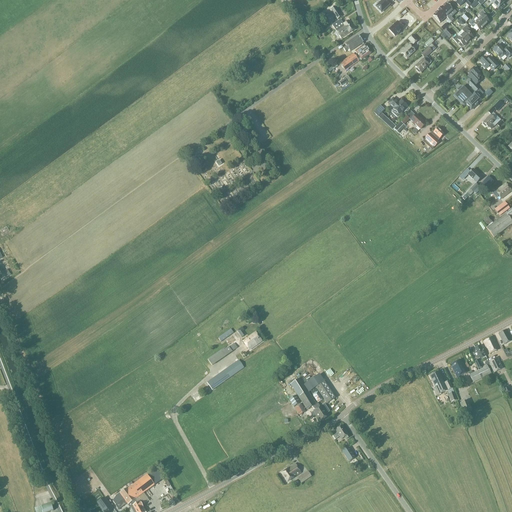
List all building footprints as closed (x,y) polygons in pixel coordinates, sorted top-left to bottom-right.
[(382,0),(376,7),(381,13),(390,4),(385,0),(382,0)] [(496,0),(493,4),(497,8),(494,12),(496,15),(501,10),(499,8),(505,2),(502,0),(496,0)] [(470,6),(472,9),(478,3),(476,1),(470,6)] [(439,10),(446,17),(451,23),(454,20),(449,15),(454,10),(451,7),(450,8),(446,4),(441,8),(439,10)] [(335,7),(330,10),(337,20),(342,17),(335,7)] [(440,23),(446,17),(439,10),(437,11),(438,12),(433,16),(440,23)] [(481,17),(478,20),(484,27),(489,22),(485,17),(487,15),(483,11),(478,15),(481,17)] [(329,13),(326,15),(325,13),(320,17),(322,19),(324,20),(324,22),(330,25),(334,22),(334,16),(329,13)] [(466,22),(470,19),(470,18),(466,14),(465,14),(464,13),(461,17),(466,22)] [(410,25),(414,20),(409,14),(404,19),(410,25)] [(349,33),(354,30),(348,21),(344,25),(341,20),(332,26),(341,39),(350,33),(349,33)] [(484,27),(478,20),(476,23),(473,20),(469,24),(473,28),(475,26),(480,31),(484,27)] [(388,29),(389,30),(389,31),(395,37),(403,28),(398,22),(392,28),(391,27),(388,29)] [(464,33),(462,36),(468,42),(473,38),(472,36),(474,34),(466,26),(462,31),(464,33)] [(468,42),(462,36),(459,38),(457,35),(453,40),(457,44),(459,42),(463,47),(468,42)] [(350,52),(363,43),(358,36),(345,45),(347,47),(343,49),(346,52),(349,50),(350,52)] [(413,36),(409,40),(413,45),(418,41),(413,36)] [(431,39),(425,44),(428,48),(434,42),(431,39)] [(371,54),(365,45),(356,52),(358,55),(355,56),(353,54),(340,64),(346,71),(359,62),(357,59),(360,58),(361,60),(371,54)] [(410,45),(401,53),(407,59),(415,51),(410,45)] [(504,51),(499,45),(493,50),(501,59),(505,55),(508,59),(511,54),(511,53),(507,48),(504,51)] [(428,48),(421,55),(425,59),(432,52),(428,48)] [(499,65),(496,63),(491,57),(489,60),(488,59),(487,59),(487,60),(485,58),(480,63),(483,65),(482,66),(486,70),(489,67),(493,71),(499,65)] [(420,73),(420,72),(421,73),(429,65),(423,59),(415,67),(417,69),(416,69),(416,70),(419,73),(420,73)] [(476,85),(480,82),(480,81),(482,79),(482,78),(482,77),(481,76),(482,76),(474,68),(468,73),(474,79),(472,81),(471,81),(476,85)] [(458,90),(459,92),(455,96),(463,104),(464,103),(465,103),(475,94),(472,96),(464,87),(462,89),(461,87),(458,90)] [(475,94),(465,103),(471,110),(481,100),(475,94)] [(388,104),(394,109),(391,112),(397,118),(407,107),(401,101),(399,104),(393,99),(388,104)] [(488,113),(491,116),(496,110),(498,111),(499,110),(502,107),(499,104),(496,107),(495,106),(488,113)] [(379,117),(385,110),(379,105),(373,111),(379,117)] [(406,116),(401,122),(404,125),(410,119),(411,121),(413,123),(412,124),(414,126),(415,125),(420,130),(426,124),(416,115),(415,116),(411,112),(406,116)] [(394,129),(395,128),(396,127),(382,114),(378,118),(393,131),(394,129)] [(483,123),(484,124),(483,124),(485,127),(486,126),(489,128),(491,129),(494,127),(492,125),(496,121),(490,116),(483,123)] [(401,122),(395,128),(394,129),(398,134),(400,132),(404,127),(405,127),(405,126),(404,125),(401,122)] [(426,145),(429,147),(432,150),(439,143),(437,142),(440,139),(444,134),(438,129),(434,133),(433,132),(430,135),(430,134),(425,139),(429,142),(426,145)] [(479,175),(473,170),(468,175),(477,183),(482,177),(479,174),(479,175)] [(486,190),(494,182),(488,177),(480,185),(486,190)] [(475,194),(479,191),(477,189),(479,187),(476,184),(470,190),(466,194),(469,197),(473,193),(474,192),(475,194)] [(511,191),(506,184),(496,191),(502,199),(511,191)] [(496,210),(495,210),(499,216),(510,209),(505,202),(495,210),(496,210)] [(511,209),(487,229),(494,238),(511,224),(511,221),(510,219),(511,216),(511,209)] [(493,222),(488,216),(482,221),(487,227),(493,222)] [(0,278),(2,281),(11,275),(7,270),(3,272),(0,266),(0,278)] [(222,342),(234,333),(231,329),(219,338),(222,342)] [(504,345),(511,341),(505,331),(499,335),(504,345)] [(256,333),(243,342),(249,351),(262,342),(256,333)] [(484,342),(490,354),(499,350),(493,337),(484,342)] [(212,366),(238,348),(235,344),(225,350),(224,349),(208,360),(212,366)] [(483,350),(481,351),(480,347),(475,349),(479,357),(480,359),(486,356),(483,350)] [(503,369),(497,358),(489,362),(488,361),(484,363),(486,366),(490,364),(494,373),(503,369)] [(461,360),(451,365),(457,378),(467,373),(461,360)] [(239,361),(213,379),(207,383),(212,391),(244,368),(239,361)] [(473,383),(492,374),(488,366),(473,373),(472,371),(468,373),(473,383)] [(448,391),(444,383),(439,372),(430,376),(435,388),(433,389),(437,397),(448,391)] [(316,388),(325,382),(320,375),(308,382),(313,390),(316,388)] [(300,379),(291,385),(307,410),(313,407),(316,405),(300,379)] [(449,381),(444,383),(448,391),(449,394),(452,402),(457,400),(454,392),(453,389),(449,381)] [(318,403),(319,403),(324,400),(327,404),(336,399),(325,382),(316,388),(318,391),(313,394),(313,396),(318,403)] [(301,403),(297,397),(289,402),(292,408),(301,403)] [(464,414),(472,411),(468,401),(460,404),(464,414)] [(313,407),(316,411),(314,412),(320,422),(328,417),(326,414),(329,412),(325,405),(322,407),(321,407),(318,403),(316,405),(313,407)] [(306,412),(301,404),(294,408),(299,416),(306,412)] [(345,437),(346,440),(350,437),(342,426),(336,430),(342,440),(345,437)] [(349,448),(342,452),(349,462),(355,458),(349,448)] [(288,469),(281,474),(287,483),(301,473),(296,464),(288,469)] [(308,472),(298,479),(301,484),(311,477),(308,472)] [(155,486),(147,475),(128,489),(128,488),(120,494),(130,508),(138,502),(136,499),(155,486)] [(108,511),(113,509),(107,501),(101,505),(105,511),(108,511)] [(141,502),(138,504),(136,505),(136,506),(134,507),(136,511),(143,511),(142,509),(144,508),(141,502)] [(35,511),(52,511),(54,511),(51,503),(41,506),(35,508),(35,511)]
